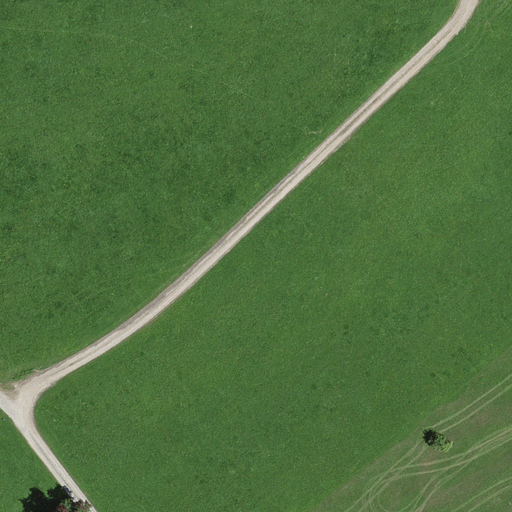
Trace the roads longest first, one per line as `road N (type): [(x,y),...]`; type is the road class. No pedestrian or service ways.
road 1 (track): [(469,0),(448,33),(386,94),(127,331),(34,396),(24,418)]
road 2 (track): [(0,396),(95,511)]
